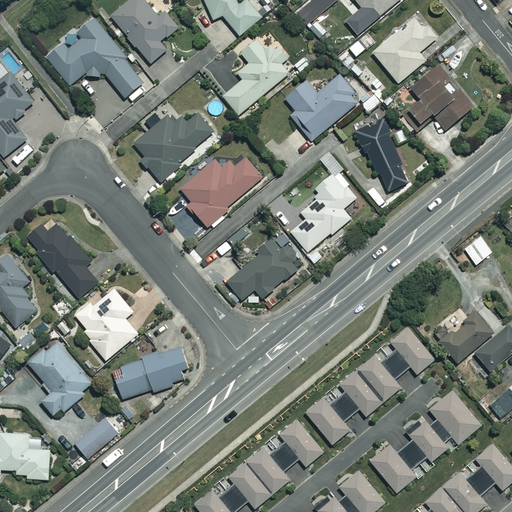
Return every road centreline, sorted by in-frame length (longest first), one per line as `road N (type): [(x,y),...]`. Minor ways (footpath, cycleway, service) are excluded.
road 1 (residential): [(0,221),(75,169),(253,369)]
road 2 (secondary): [(511,154),(253,369)]
road 3 (secondary): [(253,369),(82,511)]
